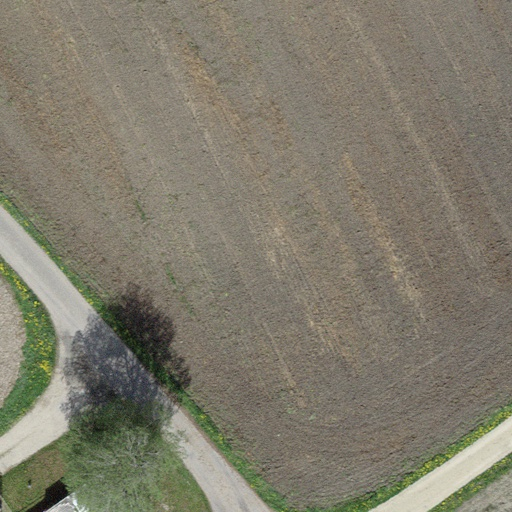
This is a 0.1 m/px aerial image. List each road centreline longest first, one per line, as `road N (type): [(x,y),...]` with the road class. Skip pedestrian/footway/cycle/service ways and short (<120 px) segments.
road 1 (unclassified): [(244,511),(0,242)]
road 2 (track): [(511,425),(385,511)]
